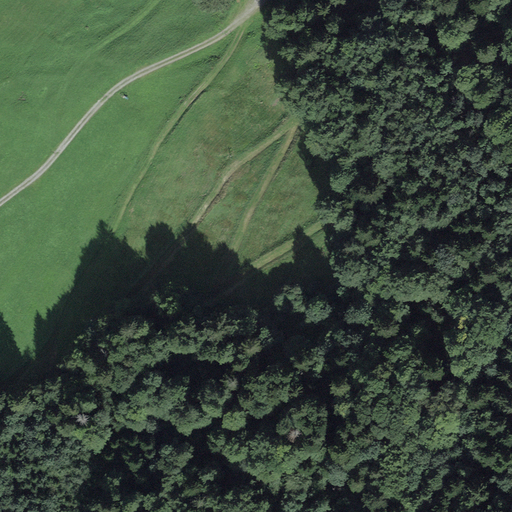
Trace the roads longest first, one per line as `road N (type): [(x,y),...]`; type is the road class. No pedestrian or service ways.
road 1 (track): [(24,369),(50,343),(166,130),(219,67),(245,16)]
road 2 (track): [(0,202),(121,84),(245,16)]
road 3 (track): [(61,147),(56,123),(64,90),(85,56),(155,0)]
